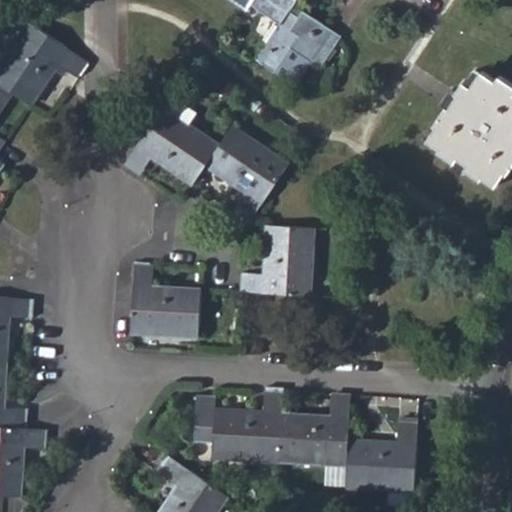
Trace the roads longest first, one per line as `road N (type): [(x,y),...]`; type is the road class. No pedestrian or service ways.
road 1 (residential): [(106,0),(108,212),(87,334),(96,369),(121,378)]
road 2 (residential): [(121,378),(172,367),(487,382)]
road 3 (residential): [(121,378),(86,511)]
road 4 (residential): [(487,382),(479,511)]
